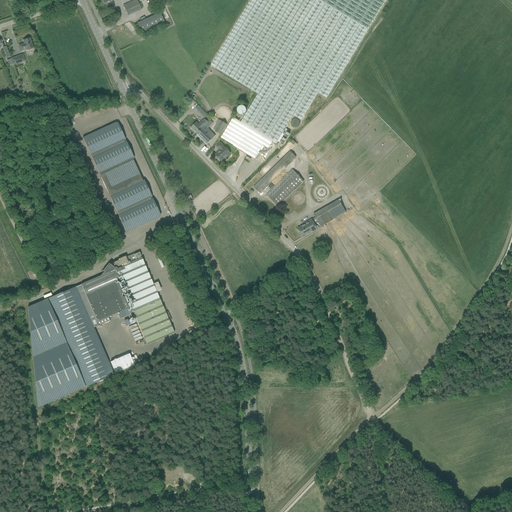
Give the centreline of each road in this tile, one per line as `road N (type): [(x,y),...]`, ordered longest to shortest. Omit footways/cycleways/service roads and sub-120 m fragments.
road 1 (tertiary): [(249,511),(245,385),(229,325),(181,216)]
road 2 (unclassified): [(305,265),(139,93),(122,92)]
road 3 (track): [(87,511),(257,475)]
road 4 (track): [(374,418),(305,265)]
road 5 (tertiary): [(181,216),(122,92)]
road 6 (track): [(282,511),(374,418)]
road 7 (track): [(467,507),(374,418)]
